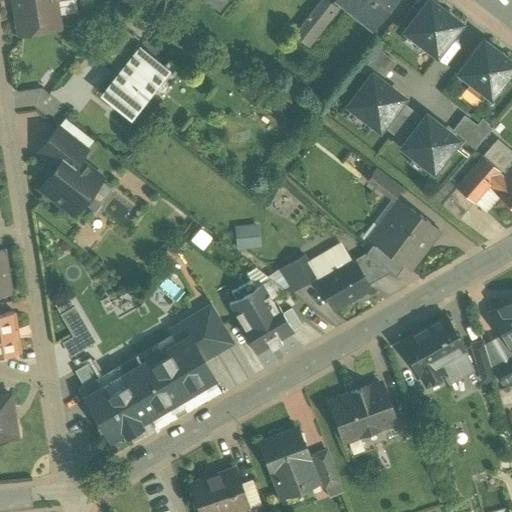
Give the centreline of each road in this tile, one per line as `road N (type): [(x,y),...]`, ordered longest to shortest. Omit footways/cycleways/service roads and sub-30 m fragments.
road 1 (residential): [(75,488),(144,458),(511,247)]
road 2 (residential): [(75,488),(0,62)]
